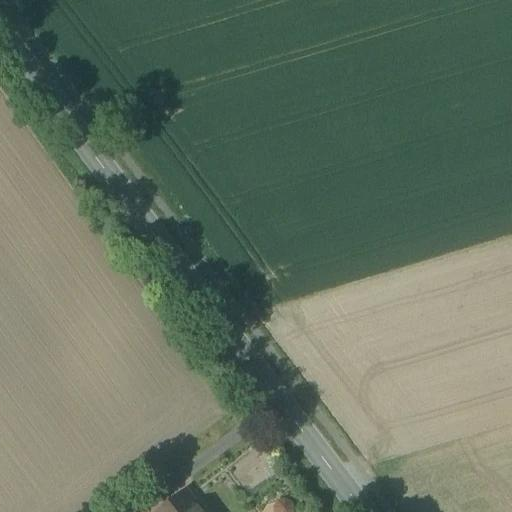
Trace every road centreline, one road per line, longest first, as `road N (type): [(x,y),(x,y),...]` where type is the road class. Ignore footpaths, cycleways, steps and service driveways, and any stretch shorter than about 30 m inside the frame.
road 1 (secondary): [(0,36),(359,511)]
road 2 (unknown): [(287,416),(163,511)]
